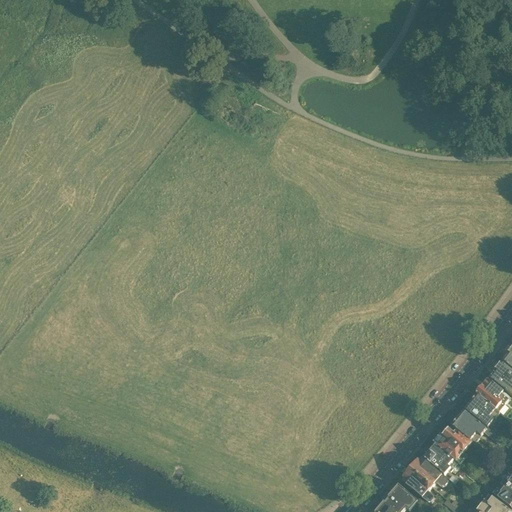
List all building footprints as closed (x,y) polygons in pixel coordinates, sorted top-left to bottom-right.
[(511,369),(511,347),(507,352),(508,355),(503,362),(511,369)] [(511,372),(501,364),(498,364),(495,369),(495,372),(494,372),(495,373),(490,379),(511,396),(511,372)] [(477,395),(477,396),(499,414),(505,406),(511,399),(504,393),(488,381),(482,388),(479,388),(476,392),(477,395)] [(500,414),(499,414),(477,396),(474,396),(470,401),(471,403),(465,411),(488,429),(487,430),(493,435),(496,430),(490,426),(500,414)] [(502,442),(493,435),(487,430),(464,412),(458,420),(455,420),(451,424),(452,427),(459,433),(472,444),(474,445),(484,434),(499,446),(502,442)] [(472,444),(459,433),(456,437),(448,430),(442,438),(442,437),(439,439),(437,442),(436,444),(436,445),(437,447),(458,464),(461,466),(468,457),(464,454),(472,444)] [(451,473),(458,464),(437,447),(434,447),(431,451),(432,454),(429,457),(426,457),(426,460),(426,461),(445,476),(449,472),(451,473)] [(448,482),(442,477),(423,461),(419,465),(417,465),(413,470),(413,473),(432,489),(437,484),(442,488),(445,488),(448,485),(448,482)] [(428,493),(432,489),(413,473),(410,473),(407,476),(408,479),(404,484),(428,505),(432,504),(434,501),(434,498),(428,493)] [(511,477),(508,474),(503,481),(500,485),(511,493),(511,477)] [(454,485),(458,481),(452,476),(448,480),(454,485)] [(493,495),(498,499),(511,509),(511,493),(500,485),(493,495)] [(404,511),(406,510),(408,511),(410,511),(418,503),(399,487),(388,499),(389,499),(385,504),(384,504),(377,511),(404,511)] [(481,506),(488,511),(509,511),(510,511),(489,496),(485,501),(484,501),(481,506)] [(471,499),(468,504),(474,508),(477,503),(471,499)]
